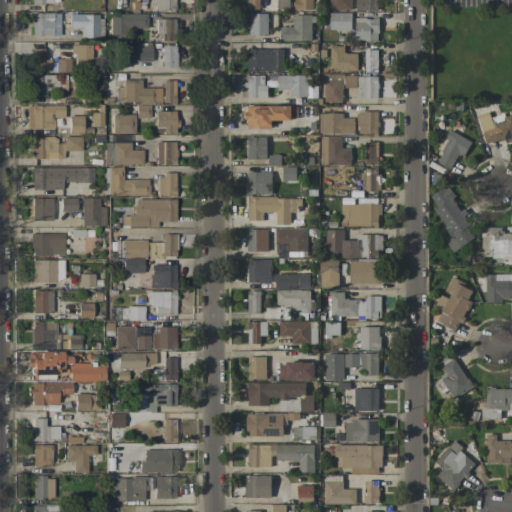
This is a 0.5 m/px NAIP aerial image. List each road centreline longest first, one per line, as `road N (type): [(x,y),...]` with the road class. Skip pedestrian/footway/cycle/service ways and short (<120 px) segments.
road 1 (residential): [(413,0),(414,511)]
road 2 (residential): [(213,0),(212,511)]
